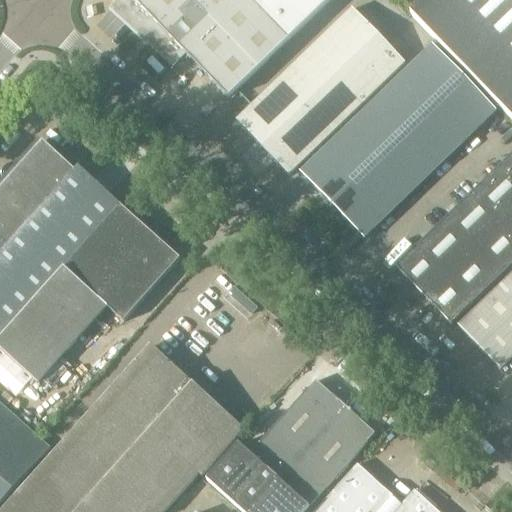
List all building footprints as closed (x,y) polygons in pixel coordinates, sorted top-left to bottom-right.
[(118,0),(111,10),(138,35),(141,38),(147,43),(173,67),(185,55),(207,77),(221,92),(228,99),(291,39),(269,16),(253,0),(118,0)] [(253,0),(269,16),(291,39),(331,0),(253,0)] [(511,0),(426,0),(410,15),(511,120),(511,0)] [(236,122),(289,177),(405,64),(353,10),(236,122)] [(301,174),(327,201),(364,240),(496,113),(432,47),(301,174)] [(43,143),(16,174),(49,204),(76,173),(43,143)] [(511,157),(396,269),(423,297),(452,327),(511,268),(511,157)] [(0,341),(64,270),(121,207),(79,170),(76,173),(49,204),(35,218),(7,250),(1,245),(0,245),(0,341)] [(2,189),(35,218),(49,204),(16,174),(2,189)] [(7,250),(35,218),(2,189),(0,191),(0,244),(1,245),(7,250)] [(123,323),(180,260),(121,207),(64,270),(106,308),(123,323)] [(200,245),(205,239),(199,234),(194,239),(200,245)] [(0,349),(38,384),(106,308),(64,270),(0,341),(0,349)] [(511,276),(459,328),(497,367),(501,371),(511,359),(511,276)] [(151,348),(71,437),(3,511),(165,511),(199,475),(202,477),(244,430),(151,348)] [(372,438),(375,435),(372,432),(316,381),(250,455),(238,445),(206,481),(240,511),(306,511),(373,439),(372,438)] [(0,504),(50,449),(0,404),(0,504)] [(437,511),(419,496),(414,492),(396,511),(380,511),(393,498),(358,466),(316,511),(437,511)]
